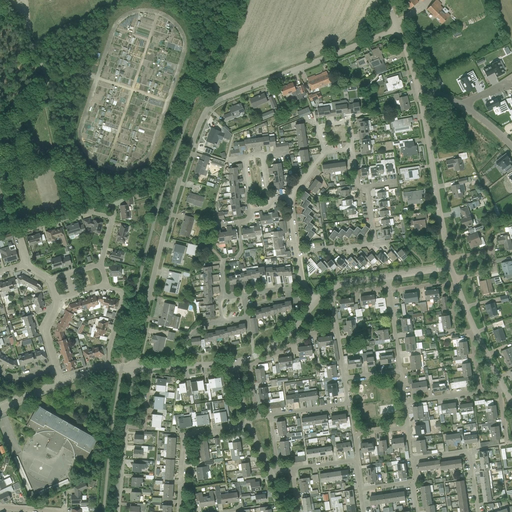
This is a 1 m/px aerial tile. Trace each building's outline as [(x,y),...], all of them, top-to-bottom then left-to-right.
[(400,0),(408,10),(418,2),(416,0),(400,0)] [(436,0),(430,6),(427,9),(441,24),(450,16),(443,9),(439,6),(440,5),(436,0)] [(364,58),(355,61),(358,68),(367,65),(367,66),(370,65),(372,68),(373,68),(376,75),(386,71),(382,60),(383,59),(381,54),(382,54),(381,50),(379,51),(378,48),(371,51),(373,56),(369,57),(368,53),(363,55),(364,58)] [(490,66),(483,70),(486,76),(494,73),(496,77),(504,73),(502,70),(504,69),(502,65),(500,66),(498,62),(498,61),(490,65),(490,66)] [(307,82),(309,87),(311,90),(330,83),(326,71),(321,73),(322,76),(316,79),(314,75),(307,78),(308,82),(307,82)] [(467,76),(460,80),(461,82),(461,83),(462,83),(462,84),(460,85),(462,89),(464,88),(466,91),(474,87),(471,83),(476,80),(477,80),(472,71),(466,74),(467,76)] [(386,85),(388,92),(403,87),(401,82),(401,81),(400,81),(400,80),(399,80),(402,79),(400,73),(386,77),(388,84),(386,85)] [(300,94),(297,88),(295,89),(292,83),(279,88),(283,96),(291,93),(294,101),(298,100),(299,102),(304,100),(302,96),(306,95),(305,92),(300,94)] [(357,90),(356,88),(356,84),(347,87),(347,92),(357,90)] [(401,92),(396,93),(394,94),(395,99),(398,99),(401,111),(409,109),(406,96),(401,97),(401,92)] [(250,100),(251,104),(253,108),(256,106),(266,102),(265,99),(263,94),(263,95),(259,96),(259,95),(258,96),(250,100)] [(272,96),(268,98),(272,109),(276,107),(272,96)] [(499,103),(497,99),(493,101),(493,100),(490,102),(485,105),(489,111),(493,109),(497,108),(496,108),(497,107),(498,107),(501,113),(504,111),(504,112),(509,109),(505,101),(499,103)] [(339,101),(340,101),(341,113),(345,113),(345,114),(350,114),(349,105),(348,105),(347,102),(345,100),(339,101)] [(331,103),(331,107),(333,116),(338,115),(338,114),(341,113),(340,101),(339,101),(331,103)] [(317,112),(314,112),(315,119),(321,118),(321,116),(324,116),(322,105),(322,103),(318,104),(319,108),(317,108),(317,112)] [(352,104),(349,105),(350,114),(356,113),(356,111),(359,111),(358,103),(352,103),(352,104)] [(223,116),(225,120),(225,121),(235,117),(235,115),(243,111),(241,106),(242,106),(241,105),(241,106),(240,104),(236,105),(237,106),(229,109),(231,113),(223,116)] [(328,104),(322,105),(324,116),(327,115),(327,117),(333,116),(331,107),(328,107),(328,104)] [(308,106),(296,111),(298,115),(309,111),(308,106)] [(359,125),(359,128),(370,126),(370,120),(366,121),(365,118),(356,119),(357,125),(359,125)] [(411,118),(391,122),(392,128),(393,127),(394,133),(401,132),(401,130),(405,129),(405,131),(411,130),(410,125),(408,125),(407,122),(412,122),(411,118)] [(229,140),(231,134),(222,126),(220,132),(211,128),(206,141),(214,144),(217,138),(221,140),(222,138),(229,140)] [(358,131),(359,137),(365,136),(368,136),(368,132),(368,131),(373,130),(372,126),(371,126),(370,126),(359,128),(360,131),(358,131)] [(273,134),(267,135),(268,137),(268,138),(269,147),(272,146),(273,151),(279,150),(278,144),(275,144),(273,134)] [(365,136),(359,137),(360,143),(361,143),(362,146),(370,144),(370,145),(374,144),(373,140),(369,141),(369,139),(365,139),(365,136)] [(256,138),(250,139),(251,148),(254,147),(255,152),(258,152),(256,138)] [(398,149),(399,149),(400,153),(402,153),(403,156),(407,156),(407,154),(411,153),(411,155),(417,154),(416,149),(414,149),(413,146),(412,143),(412,139),(392,142),(392,146),(398,145),(398,149)] [(236,150),(237,156),(243,155),(242,151),(245,150),(244,142),(233,143),(234,149),(239,149),(240,149),(236,150)] [(370,144),(362,146),(362,149),(361,149),(361,155),(370,154),(369,150),(371,150),(370,145),(370,144)] [(455,171),(460,170),(463,170),(460,160),(467,159),(466,152),(463,153),(458,154),(459,158),(445,161),(447,168),(454,167),(455,171)] [(500,166),(503,170),(503,169),(505,173),(511,167),(511,166),(510,164),(511,163),(508,159),(509,158),(506,154),(503,157),(502,155),(498,158),(499,159),(496,162),(499,166),(500,166)] [(195,172),(196,172),(196,174),(198,174),(199,174),(206,176),(207,171),(206,171),(208,165),(206,164),(207,162),(208,162),(208,160),(201,158),(200,161),(199,160),(195,172)] [(212,158),(211,161),(210,164),(222,168),(224,162),(212,158)] [(384,160),(386,173),(389,173),(389,175),(395,174),(395,169),(393,159),(384,161),(384,160)] [(375,164),(375,166),(376,175),(377,175),(380,174),(380,176),(386,175),(386,173),(384,160),(380,161),(380,163),(375,164)] [(273,168),(268,168),(268,171),(281,169),(280,163),(272,164),(273,168)] [(228,169),(229,175),(237,174),(237,170),(242,169),(241,164),(235,165),(235,168),(228,169)] [(369,168),(366,168),(368,176),(367,176),(368,180),(374,179),(374,177),(377,177),(377,175),(376,175),(375,166),(369,166),(369,168)] [(418,178),(417,173),(415,173),(415,170),(419,170),(419,166),(399,169),(398,170),(398,175),(403,174),(404,181),(409,180),(408,178),(412,177),(412,179),(418,178)] [(360,169),(357,170),(358,179),(365,178),(364,176),(367,176),(368,176),(366,168),(360,169)] [(468,182),(467,178),(458,180),(460,185),(451,187),(452,191),(453,191),(454,194),(454,195),(455,198),(463,197),(462,193),(465,192),(464,184),(464,183),(468,182)] [(237,180),(229,181),(229,187),(238,186),(237,183),(242,182),(242,179),(237,179),(237,180)] [(312,181),(310,183),(318,189),(321,184),(315,179),(313,182),(312,181)] [(274,186),(269,187),(269,190),(282,188),(281,182),(285,181),(273,183),(274,186)] [(318,189),(310,183),(309,185),(310,186),(308,189),(314,193),(318,189)] [(341,197),(344,197),(349,196),(349,193),(350,192),(349,186),(340,187),(340,191),(341,197)] [(377,196),(377,199),(384,198),(385,198),(384,192),(384,189),(374,190),(375,196),(377,196)] [(416,204),(417,203),(422,203),(421,197),(419,198),(418,195),(423,194),(422,191),(417,191),(403,193),(403,198),(407,198),(408,205),(412,204),(412,202),(416,202),(416,204)] [(299,199),(303,202),(305,199),(308,195),(304,192),(299,199)] [(203,198),(188,193),(187,197),(188,197),(186,202),(193,204),(193,205),(200,207),(203,198)] [(121,219),(126,218),(130,218),(128,205),(132,204),(131,197),(125,198),(126,205),(119,206),(121,219)] [(227,206),(239,204),(238,201),(240,200),(239,198),(231,199),(230,199),(230,205),(227,206)] [(384,198),(377,199),(376,199),(376,205),(378,205),(379,208),(386,207),(385,201),(384,198)] [(305,199),(303,202),(300,206),(304,210),(306,207),(309,203),(305,199)] [(339,201),(340,206),(338,206),(339,210),(342,210),(346,209),(354,208),(355,208),(356,208),(356,202),(352,202),(352,199),(344,200),(344,199),(340,199),(340,201),(339,201)] [(306,207),(304,210),(301,214),(306,217),(307,215),(310,210),(306,207)] [(386,207),(379,208),(377,208),(378,215),(379,214),(380,217),(388,216),(387,210),(386,210),(386,207)] [(467,207),(465,208),(460,209),(461,213),(462,213),(463,218),(461,219),(464,227),(473,224),(467,207)] [(346,209),(342,210),(343,213),(346,213),(347,216),(348,219),(357,217),(357,211),(355,211),(354,208),(346,209)] [(413,221),(409,221),(410,226),(413,225),(414,231),(425,229),(424,220),(426,220),(425,212),(412,214),(413,217),(415,216),(416,221),(413,222),(413,221)] [(307,215),(306,217),(302,222),(307,225),(309,223),(308,222),(311,218),(307,215)] [(180,234),(184,236),(188,237),(194,218),(185,216),(183,221),(183,222),(180,234)] [(388,216),(380,217),(378,218),(379,224),(381,224),(381,226),(388,225),(388,226),(389,225),(388,219),(388,220),(387,217),(388,216)] [(88,219),(83,221),(85,227),(91,226),(92,226),(91,231),(100,233),(101,227),(102,223),(94,221),(93,222),(90,221),(89,222),(88,219)] [(78,234),(85,232),(83,225),(79,226),(78,223),(66,227),(69,236),(73,234),(74,237),(79,236),(78,234)] [(309,223),(307,225),(303,229),(308,233),(310,230),(313,226),(309,223)] [(116,242),(121,243),(124,244),(125,240),(126,240),(126,239),(127,239),(127,237),(127,236),(127,235),(126,235),(128,227),(121,225),(119,233),(118,233),(116,238),(117,238),(116,242)] [(388,225),(381,226),(379,227),(380,233),(382,233),(383,236),(391,235),(390,229),(389,229),(388,226),(388,225)] [(482,225),(473,228),(472,229),(469,230),(471,235),(472,235),(472,236),(467,238),(471,248),(479,245),(480,247),(485,245),(483,240),(480,241),(476,232),(484,229),(482,225)] [(361,230),(359,233),(363,236),(369,229),(364,226),(361,230)] [(353,232),(351,234),(356,237),(359,233),(361,230),(356,227),(353,231),(353,232)] [(45,232),(47,237),(48,242),(56,239),(56,238),(60,237),(63,247),(64,247),(68,246),(63,228),(54,231),(53,230),(45,232)] [(219,228),(216,228),(219,245),(225,244),(223,232),(220,233),(219,228)] [(345,233),(344,235),(348,238),(351,234),(353,232),(353,231),(349,229),(348,228),(345,233)] [(338,234),(336,236),(340,240),(344,235),(345,233),(341,229),(337,234),(338,234)] [(273,232),(274,238),(282,237),(281,234),(286,233),(286,230),(280,231),(273,232)] [(310,230),(308,233),(305,237),(309,241),(315,233),(310,230)] [(333,230),(331,233),(328,237),(332,241),(336,236),(338,234),(337,234),(333,230)] [(29,246),(29,245),(42,242),(39,234),(26,238),(29,246)] [(511,247),(510,239),(509,236),(503,237),(503,236),(500,237),(501,238),(498,239),(499,245),(502,244),(504,244),(505,251),(509,250),(511,249),(511,247)] [(185,253),(194,256),(197,246),(188,243),(185,253)] [(171,262),(176,263),(177,259),(181,260),(182,254),(183,254),(185,247),(175,245),(173,251),(174,252),(171,262)] [(9,247),(0,250),(2,254),(1,254),(4,263),(18,259),(15,250),(10,251),(9,247)] [(110,259),(115,260),(118,261),(119,258),(122,258),(124,252),(115,250),(114,253),(112,252),(111,256),(110,255),(109,258),(110,258),(110,259)] [(394,251),(392,253),(397,258),(397,257),(401,262),(407,257),(400,250),(396,253),(394,251)] [(384,252),(382,254),(387,260),(387,259),(391,263),(397,258),(392,253),(390,251),(386,255),(384,252)] [(374,254),(372,256),(377,261),(377,260),(381,265),(387,260),(382,254),(380,252),(376,256),(374,254)] [(364,255),(362,257),(367,262),(371,266),(377,261),(372,256),(370,254),(366,258),(364,255)] [(354,257),(352,259),(356,264),(357,263),(361,268),(367,262),(362,257),(360,255),(356,259),(354,257)] [(51,260),(52,264),(53,269),(60,267),(63,267),(63,266),(66,265),(66,266),(71,264),(69,257),(64,258),(64,259),(61,261),(60,257),(51,260)] [(344,258),(342,260),(346,266),(347,265),(351,269),(356,264),(352,259),(350,257),(346,260),(344,258)] [(334,260),(332,262),(336,267),(337,266),(341,270),(346,266),(342,260),(340,258),(336,262),(334,260)] [(324,261),(322,263),(326,268),(327,268),(331,272),(336,267),(332,262),(330,260),(326,263),(324,261)] [(314,263),(312,265),(310,262),(306,265),(308,277),(317,269),(321,273),(326,268),(322,263),(320,261),(316,265),(314,263)] [(511,266),(511,262),(508,262),(503,263),(505,275),(511,273),(511,266)] [(203,268),(204,273),(204,274),(210,273),(212,273),(211,270),(219,269),(218,265),(203,268)] [(284,266),(284,267),(285,275),(285,277),(288,276),(289,284),(292,283),(290,268),(290,265),(284,266)] [(109,266),(109,269),(109,276),(113,276),(113,282),(114,283),(116,283),(117,282),(117,276),(121,276),(120,266),(109,266)] [(245,268),(246,271),(246,273),(247,279),(250,279),(251,286),(254,286),(251,267),(245,268)] [(264,267),(257,268),(258,269),(259,276),(261,275),(262,283),(266,283),(264,267)] [(278,268),(272,269),(272,275),(273,277),(276,276),(277,284),(280,284),(278,268)] [(180,274),(168,271),(164,291),(177,294),(178,290),(174,289),(176,282),(179,283),(180,274)] [(234,274),(234,276),(235,282),(238,282),(239,290),(242,289),(240,273),(234,274)] [(17,279),(14,280),(16,284),(18,283),(19,284),(22,283),(28,287),(31,280),(23,275),(20,276),(19,276),(16,277),(17,279)] [(482,295),(487,294),(493,292),(491,284),(495,283),(495,285),(501,283),(500,277),(479,282),(482,295)] [(8,281),(5,282),(8,292),(10,291),(10,290),(13,289),(14,290),(17,289),(16,284),(14,280),(14,278),(8,280),(8,281)] [(203,280),(204,286),(210,285),(212,285),(211,282),(219,281),(219,278),(203,280)] [(31,280),(28,287),(26,289),(31,292),(33,289),(34,290),(35,293),(42,291),(41,288),(42,288),(41,287),(40,285),(31,280)] [(203,292),(204,298),(211,297),(212,297),(212,294),(219,293),(219,290),(203,292)] [(425,291),(426,296),(427,302),(430,302),(430,303),(433,302),(433,299),(432,290),(425,291)] [(413,293),(410,294),(412,302),(415,302),(415,304),(419,303),(418,297),(417,293),(415,293),(414,292),(413,293)] [(32,299),(33,298),(34,302),(33,302),(33,304),(33,305),(34,304),(42,302),(41,299),(42,298),(41,293),(34,294),(31,296),(32,299)] [(405,305),(409,305),(408,303),(412,302),(410,294),(404,295),(405,305)] [(509,294),(505,296),(500,297),(502,303),(508,301),(508,300),(510,299),(509,294)] [(370,295),(366,296),(368,304),(371,304),(371,306),(374,306),(375,309),(379,308),(379,307),(379,304),(378,301),(374,302),(373,295),(371,295),(370,295)] [(93,298),(90,299),(92,306),(92,307),(93,308),(95,307),(95,306),(98,305),(100,304),(100,302),(100,296),(96,297),(95,296),(93,296),(93,298)] [(107,309),(110,299),(107,299),(107,297),(100,296),(100,302),(100,304),(100,305),(102,306),(105,307),(105,308),(107,309)] [(195,299),(193,300),(193,304),(194,306),(197,306),(198,306),(200,306),(200,305),(213,303),(213,300),(211,300),(211,297),(204,298),(202,298),(203,301),(198,302),(196,302),(195,299)] [(110,299),(107,309),(109,309),(110,308),(116,310),(119,300),(113,299),(113,300),(110,299)] [(340,308),(336,309),(338,320),(341,319),(340,311),(344,310),(346,310),(347,311),(345,299),(339,300),(340,308)] [(78,301),(79,302),(81,309),(81,310),(85,309),(85,310),(87,309),(84,300),(81,301),(81,300),(78,301)] [(33,305),(33,304),(32,305),(33,310),(35,310),(36,313),(42,311),(41,308),(44,307),(43,304),(44,304),(43,301),(42,302),(34,304),(33,305)] [(69,305),(66,311),(73,315),(72,314),(74,311),(76,311),(77,313),(82,312),(81,310),(81,309),(79,302),(77,303),(77,302),(76,303),(69,305)] [(157,324),(162,326),(168,327),(173,328),(172,330),(179,332),(179,331),(177,330),(180,318),(175,317),(177,308),(187,310),(188,305),(179,302),(178,307),(174,306),(174,305),(164,303),(161,319),(158,318),(157,324)] [(494,303),(490,304),(485,306),(486,310),(487,309),(489,317),(490,316),(490,319),(494,318),(493,316),(497,314),(494,303)] [(65,313),(63,316),(72,320),(73,318),(72,318),(73,315),(66,311),(65,310),(64,312),(65,313)] [(401,319),(402,326),(411,325),(415,324),(414,318),(419,317),(418,314),(413,314),(411,315),(405,316),(405,319),(401,319)] [(59,320),(60,321),(61,321),(68,325),(69,322),(71,322),(72,320),(63,316),(62,319),(61,318),(59,320)] [(93,324),(92,327),(95,328),(96,329),(105,331),(105,330),(105,327),(107,327),(108,322),(107,321),(108,319),(103,317),(101,323),(98,323),(97,325),(93,324)] [(344,326),(344,329),(355,327),(354,323),(357,323),(356,320),(358,320),(358,317),(356,317),(348,318),(349,321),(346,321),(346,326),(344,326)] [(57,325),(58,326),(64,329),(64,330),(65,330),(67,327),(68,327),(69,325),(68,325),(61,321),(60,321),(59,324),(58,323),(57,325)] [(495,323),(493,324),(494,327),(497,326),(498,329),(493,331),(497,342),(505,340),(500,326),(503,324),(502,321),(495,323)] [(437,323),(439,333),(438,333),(438,336),(444,335),(444,332),(443,332),(443,329),(451,328),(450,322),(442,323),(439,323),(437,323)] [(58,326),(55,331),(57,338),(57,339),(58,341),(58,342),(65,339),(63,332),(64,330),(64,329),(58,326)] [(95,328),(92,327),(90,335),(86,334),(86,336),(87,336),(88,336),(93,337),(100,339),(101,336),(103,336),(104,333),(105,333),(106,331),(105,330),(105,331),(96,329),(95,328)] [(355,327),(344,329),(344,332),(347,331),(348,335),(351,335),(351,338),(359,337),(358,334),(356,334),(355,327)] [(386,335),(387,335),(387,330),(377,331),(378,338),(374,339),(374,341),(368,342),(369,346),(384,344),(383,340),(387,339),(386,335)] [(35,331),(27,333),(28,336),(27,336),(28,339),(33,337),(38,335),(37,333),(36,333),(35,331)] [(175,333),(168,332),(167,339),(173,340),(175,333)] [(200,340),(201,347),(205,347),(204,342),(210,341),(209,332),(206,332),(206,334),(203,334),(204,340),(200,340)] [(152,351),(160,352),(162,353),(165,338),(155,336),(152,336),(151,343),(154,343),(152,351)] [(327,337),(324,337),(325,346),(329,345),(329,347),(332,347),(331,336),(328,336),(327,336),(327,337)] [(458,336),(451,337),(451,339),(452,340),(455,340),(457,348),(457,349),(468,348),(467,341),(466,341),(466,340),(465,341),(464,338),(458,339),(458,336)] [(318,343),(317,343),(318,349),(322,348),(322,346),(325,346),(324,337),(318,338),(318,343)] [(415,343),(406,344),(407,351),(413,350),(414,353),(421,352),(420,349),(419,349),(418,343),(415,343)] [(69,344),(60,347),(61,350),(59,350),(60,353),(69,350),(68,347),(69,346),(69,344)] [(307,346),(304,346),(306,357),(309,356),(309,358),(314,358),(313,353),(312,354),(311,346),(308,346),(308,345),(307,346)] [(86,346),(81,348),(84,357),(88,356),(88,359),(92,358),(92,359),(95,358),(95,357),(94,357),(92,349),(88,350),(88,349),(86,349),(86,346)] [(304,346),(297,347),(298,352),(299,358),(298,358),(298,360),(299,360),(305,359),(305,357),(306,357),(304,346)] [(37,350),(34,351),(35,355),(36,355),(37,360),(40,359),(41,360),(46,359),(44,351),(43,347),(39,348),(40,351),(37,352),(37,350)] [(94,347),(91,348),(92,349),(94,357),(95,357),(98,356),(98,357),(104,355),(102,349),(99,350),(98,347),(94,348),(94,347)] [(363,362),(362,354),(361,347),(358,347),(359,358),(353,359),(355,368),(361,367),(360,362),(363,362)] [(511,348),(511,347),(507,349),(502,351),(507,363),(506,364),(508,368),(511,366),(511,348)] [(457,357),(453,358),(453,361),(461,360),(460,355),(469,354),(468,348),(457,349),(457,350),(456,350),(456,355),(457,355),(457,357)] [(384,351),(385,354),(386,363),(393,363),(392,358),(395,357),(394,349),(384,351)] [(28,353),(26,354),(28,363),(32,362),(32,363),(38,361),(37,360),(36,355),(35,355),(34,351),(31,352),(32,353),(28,354),(28,353)] [(386,363),(385,354),(379,355),(378,351),(375,352),(376,360),(379,359),(380,364),(386,363)] [(365,353),(362,354),(363,362),(366,361),(367,366),(374,365),(372,352),(365,353)] [(421,355),(421,352),(414,353),(414,356),(410,357),(410,359),(411,363),(423,361),(422,355),(421,355)] [(18,359),(19,362),(20,365),(20,367),(26,365),(25,364),(28,363),(26,354),(24,355),(24,356),(21,357),(20,356),(17,356),(18,359)] [(72,355),(63,358),(64,361),(63,361),(64,364),(66,363),(73,361),(72,361),(72,358),(73,357),(72,355)] [(287,357),(284,358),(285,368),(286,368),(292,367),(292,371),(296,370),(295,363),(292,363),(291,357),(288,357),(288,356),(287,357)] [(355,368),(353,359),(347,359),(346,356),(343,356),(344,364),(347,364),(348,369),(355,368)] [(7,358),(3,364),(12,369),(14,368),(14,369),(15,368),(18,367),(18,366),(20,365),(19,362),(18,359),(13,361),(7,358)] [(275,364),(274,364),(275,366),(276,373),(279,373),(280,373),(279,370),(286,369),(286,368),(285,368),(284,358),(278,358),(278,363),(275,364)] [(66,363),(67,366),(66,366),(67,372),(74,370),(73,367),(75,366),(74,363),(76,362),(75,360),(72,361),(73,361),(66,363)] [(425,371),(428,371),(427,367),(424,367),(423,361),(411,363),(411,367),(412,370),(416,369),(416,372),(418,372),(425,371)] [(328,366),(328,362),(320,364),(321,367),(326,366),(327,372),(335,371),(335,365),(328,366)] [(470,363),(462,364),(462,368),(457,368),(457,371),(471,369),(470,363)] [(255,369),(256,376),(264,375),(263,368),(265,368),(264,364),(257,365),(258,369),(255,369)] [(460,382),(463,381),(466,381),(469,380),(468,376),(472,376),(471,369),(463,371),(464,378),(458,379),(458,382),(460,382)] [(320,380),(321,382),(330,381),(330,378),(336,377),(335,371),(327,372),(323,373),(324,378),(323,379),(323,380),(320,380)] [(425,371),(426,374),(425,374),(425,377),(419,378),(419,383),(420,392),(427,391),(426,382),(429,382),(428,376),(428,371),(425,371)] [(428,374),(429,383),(432,383),(434,392),(440,391),(438,379),(432,380),(431,375),(430,375),(430,373),(428,373),(428,374)] [(444,378),(438,379),(440,391),(446,390),(445,381),(448,381),(447,373),(444,373),(444,378)] [(220,378),(214,378),(216,387),(221,387),(221,391),(225,390),(222,374),(219,375),(220,378)] [(157,379),(156,385),(166,386),(166,383),(167,383),(170,383),(170,380),(170,377),(155,375),(155,379),(157,379)] [(206,384),(206,385),(207,393),(210,392),(209,388),(216,387),(214,378),(208,379),(208,383),(206,384)] [(202,380),(196,381),(198,390),(204,389),(204,393),(207,393),(206,385),(203,385),(202,380)] [(191,387),(188,388),(190,396),(192,395),(192,394),(198,393),(198,390),(196,381),(190,382),(191,387)] [(331,384),(330,381),(322,382),(322,385),(323,385),(326,385),(327,391),(336,389),(335,384),(336,384),(336,383),(331,384)] [(177,390),(175,401),(181,400),(180,393),(184,393),(184,397),(187,397),(187,396),(190,396),(188,388),(188,385),(185,386),(185,383),(178,384),(179,389),(177,390)] [(420,392),(419,383),(412,384),(414,393),(420,392)] [(166,386),(156,385),(155,391),(160,392),(160,394),(168,395),(168,392),(165,392),(166,386)] [(258,388),(259,395),(270,394),(270,393),(267,394),(266,387),(258,388)] [(336,389),(327,391),(328,396),(323,397),(324,400),(332,399),(333,399),(332,396),(337,395),(336,389)] [(155,396),(154,403),(164,404),(164,397),(168,398),(168,395),(160,394),(160,397),(155,396)] [(484,400),(474,401),(475,405),(485,404),(486,413),(489,413),(496,412),(496,405),(493,406),(492,400),(484,402),(484,400)] [(221,422),(219,410),(213,411),(213,410),(214,410),(212,402),(206,403),(206,404),(209,404),(209,407),(209,410),(210,410),(211,418),(214,418),(214,423),(221,422)] [(414,413),(427,412),(426,409),(425,409),(425,406),(427,406),(426,402),(418,404),(419,406),(413,407),(414,413)] [(164,404),(154,403),(153,409),(158,409),(158,412),(166,413),(166,410),(163,410),(164,404)] [(455,403),(448,404),(450,413),(457,412),(456,408),(455,403)] [(38,406),(26,426),(50,440),(45,448),(57,455),(62,446),(86,460),(97,439),(90,435),(90,434),(83,430),(83,431),(59,417),(52,413),(52,414),(38,406)] [(225,409),(219,410),(221,422),(227,421),(226,416),(229,415),(228,407),(225,408),(225,409)] [(201,412),(202,415),(203,424),(209,423),(208,418),(211,418),(210,410),(209,410),(207,410),(207,412),(201,412)] [(420,422),(428,421),(433,420),(433,417),(429,417),(428,411),(427,412),(414,413),(414,420),(419,419),(420,422)] [(153,414),(152,420),(162,422),(162,415),(166,416),(166,413),(158,412),(158,415),(153,414)] [(203,424),(202,415),(196,416),(195,412),(192,413),(194,421),(196,420),(196,425),(203,424)] [(487,423),(486,424),(495,423),(494,418),(497,418),(496,412),(489,413),(490,416),(486,417),(487,423)] [(191,413),(190,413),(189,413),(190,414),(184,415),(185,427),(191,426),(190,421),(194,421),(192,413),(191,413)] [(345,414),(338,415),(339,424),(340,428),(342,428),(344,429),(345,429),(346,428),(350,427),(349,417),(345,418),(345,414)] [(180,415),(173,416),(172,425),(178,424),(179,428),(185,427),(184,415),(183,415),(180,415)] [(339,424),(338,415),(331,416),(331,420),(328,420),(329,428),(336,427),(335,424),(339,424)] [(162,422),(152,420),(151,427),(156,427),(156,430),(164,431),(164,428),(161,428),(162,422)] [(276,422),(277,429),(285,428),(284,421),(276,422)] [(417,435),(429,433),(428,421),(420,422),(420,425),(416,426),(417,429),(416,430),(417,435)] [(481,424),(482,427),(488,426),(488,431),(491,430),(492,434),(499,432),(499,426),(496,427),(495,423),(486,424),(481,424)] [(457,434),(453,435),(454,445),(457,445),(457,442),(461,442),(460,439),(463,439),(463,434),(462,428),(457,429),(457,434)] [(134,442),(139,443),(142,443),(143,439),(146,439),(147,436),(151,436),(151,433),(144,432),(144,436),(143,436),(143,435),(134,435),(134,442)] [(470,432),(464,433),(465,444),(472,443),(471,435),(470,435),(470,432)] [(490,442),(480,443),(480,447),(498,444),(497,439),(500,439),(499,432),(492,434),(492,437),(489,438),(490,442)] [(446,434),(443,435),(444,441),(447,441),(447,444),(451,443),(451,446),(454,445),(453,435),(446,436),(446,434)] [(294,442),(294,440),(302,438),(301,435),(294,436),(290,437),(291,440),(287,441),(284,441),(279,442),(280,449),(288,448),(290,447),(290,443),(294,442)] [(342,441),(343,451),(350,450),(349,444),(352,443),(351,436),(348,437),(349,440),(342,441)] [(417,447),(426,446),(425,443),(428,442),(428,440),(432,439),(431,436),(420,437),(421,440),(416,441),(417,447)] [(403,438),(398,439),(399,448),(405,447),(405,452),(408,451),(407,442),(404,442),(403,438)] [(198,441),(199,447),(207,446),(206,443),(209,442),(209,439),(198,441)] [(334,439),(331,439),(332,446),(335,446),(336,452),(340,452),(341,452),(341,451),(343,451),(342,441),(335,442),(334,439)] [(392,446),(389,447),(390,448),(390,454),(393,453),(393,449),(399,448),(398,439),(392,439),(391,439),(392,446)] [(376,447),(378,455),(378,456),(384,455),(383,451),(387,450),(387,454),(390,454),(390,448),(387,448),(386,440),(381,441),(382,442),(379,442),(380,446),(376,447)] [(232,443),(231,443),(229,444),(229,445),(230,450),(233,449),(241,448),(240,442),(232,443)] [(373,442),(367,443),(368,452),(372,451),(372,454),(374,454),(375,456),(378,455),(376,447),(376,446),(374,447),(373,442)] [(362,450),(359,451),(360,458),(363,457),(362,453),(368,452),(367,443),(362,444),(362,443),(361,443),(362,450)] [(426,446),(417,447),(418,453),(424,452),(424,455),(437,453),(437,452),(436,444),(434,444),(435,450),(431,451),(426,451),(426,446)] [(133,457),(138,457),(142,457),(142,452),(147,452),(147,450),(151,450),(152,447),(141,446),(141,450),(133,450),(133,457)] [(461,459),(454,460),(455,468),(462,467),(461,459)] [(132,471),(137,471),(141,472),(141,468),(147,468),(147,465),(154,465),(154,461),(139,460),(139,464),(133,464),(132,471)] [(440,460),(432,461),(434,469),(440,468),(441,468),(440,462),(440,460)] [(454,460),(447,461),(448,469),(455,468),(454,460)] [(398,461),(393,461),(391,462),(391,465),(395,465),(396,472),(406,470),(405,463),(399,464),(398,461)] [(432,461),(425,462),(426,470),(434,469),(432,461)] [(447,461),(440,462),(441,468),(440,468),(441,470),(448,469),(447,461)] [(425,462),(418,463),(419,471),(426,470),(425,462)] [(238,465),(239,471),(249,469),(248,463),(241,464),(239,464),(238,465)] [(367,476),(377,474),(377,471),(376,467),(380,467),(380,463),(371,465),(372,468),(367,469),(367,472),(366,472),(367,473),(367,476)] [(480,471),(490,470),(492,469),(491,463),(489,463),(489,464),(481,465),(482,471),(480,471)] [(208,466),(201,467),(196,468),(196,472),(197,472),(198,474),(197,474),(198,480),(203,479),(207,478),(207,474),(206,474),(206,472),(208,472),(208,466)] [(347,470),(340,471),(341,479),(348,478),(347,470)] [(395,479),(394,479),(394,482),(407,480),(406,477),(407,477),(407,474),(407,472),(406,473),(406,470),(396,472),(397,475),(395,475),(395,479)] [(340,471),(333,472),(334,480),(335,484),(339,484),(340,487),(340,490),(343,489),(342,483),(341,479),(340,471)] [(326,473),(319,474),(321,482),(328,481),(326,473)] [(377,474),(367,476),(368,482),(375,482),(375,485),(382,484),(382,480),(378,481),(377,474)] [(131,486),(136,486),(143,487),(143,482),(142,482),(142,478),(132,477),(131,486)] [(299,479),(300,486),(310,484),(309,481),(309,478),(299,479)] [(254,480),(246,481),(246,486),(250,485),(251,491),(257,490),(259,489),(259,484),(257,484),(257,482),(254,482),(254,480)] [(87,488),(84,483),(74,487),(75,495),(71,495),(71,504),(81,503),(81,505),(87,505),(87,500),(81,500),(81,495),(80,495),(80,491),(87,488)] [(159,492),(172,492),(172,485),(164,484),(164,488),(159,488),(159,492)] [(310,484),(300,486),(301,492),(309,491),(310,494),(317,493),(317,490),(311,491),(310,488),(310,484)] [(8,493),(13,491),(11,485),(0,490),(0,494),(0,495),(0,498),(2,503),(10,499),(8,493)] [(230,502),(228,493),(228,491),(225,491),(220,492),(219,489),(219,485),(214,486),(215,491),(216,498),(221,498),(221,504),(225,503),(226,503),(230,502)] [(231,491),(232,493),(228,493),(230,502),(237,501),(236,490),(231,491)] [(344,491),(345,498),(353,497),(352,490),(344,491)] [(213,499),(216,498),(215,491),(212,491),(208,491),(209,496),(205,496),(207,506),(211,505),(211,504),(214,504),(213,499)] [(133,500),(134,500),(142,500),(142,497),(141,496),(141,493),(131,492),(130,500),(133,500)] [(171,500),(172,492),(159,492),(159,495),(163,496),(163,499),(171,500)] [(207,506),(205,496),(202,497),(201,492),(197,493),(197,494),(195,494),(196,502),(196,500),(199,500),(200,506),(203,506),(207,506)] [(310,497),(302,498),(303,505),(310,504),(312,504),(312,500),(311,497),(312,497),(315,497),(318,496),(318,495),(317,493),(310,494),(310,497)] [(264,494),(259,495),(250,496),(251,500),(256,499),(256,503),(265,501),(264,494)] [(353,497),(345,498),(346,505),(354,504),(353,497)] [(341,499),(333,500),(330,500),(331,507),(333,508),(334,508),(334,507),(342,506),(341,503),(338,504),(338,499),(341,499)] [(154,502),(152,502),(152,505),(159,505),(159,509),(162,509),(161,511),(170,511),(171,506),(160,505),(160,502),(154,502)]
